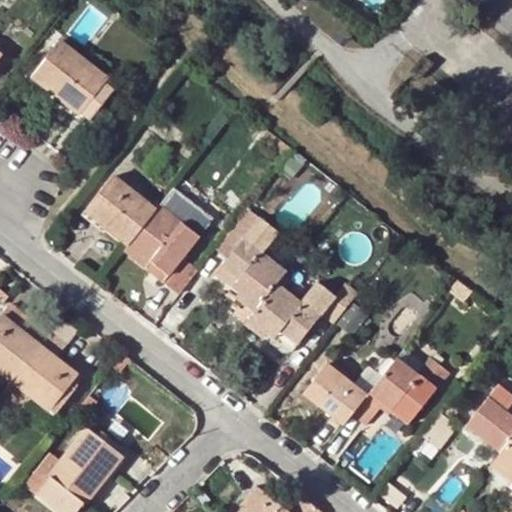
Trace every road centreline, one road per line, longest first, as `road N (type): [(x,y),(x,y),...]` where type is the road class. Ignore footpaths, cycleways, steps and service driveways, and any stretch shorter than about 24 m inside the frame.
road 1 (residential): [(0,232),(232,420)]
road 2 (residential): [(232,420),(345,511)]
road 3 (residential): [(144,511),(232,420)]
